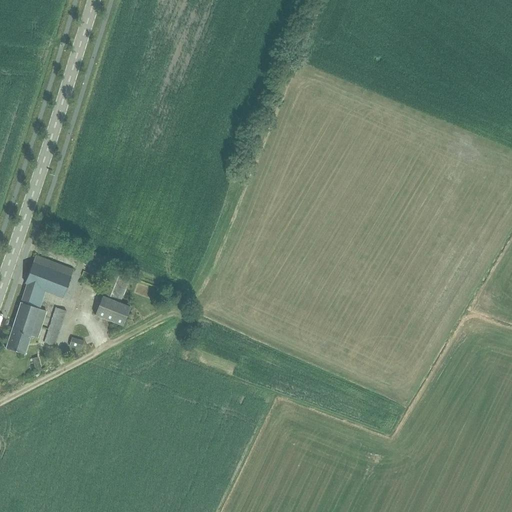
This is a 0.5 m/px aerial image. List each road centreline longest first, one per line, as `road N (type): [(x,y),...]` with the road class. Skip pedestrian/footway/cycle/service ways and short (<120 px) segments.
road 1 (track): [(317,0),(192,298),(0,402)]
road 2 (tertiary): [(0,287),(95,0)]
